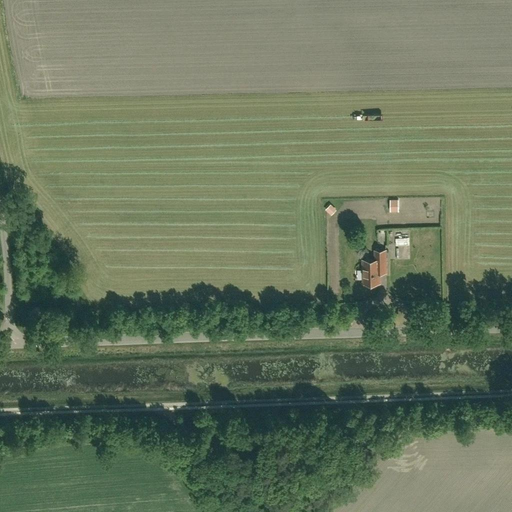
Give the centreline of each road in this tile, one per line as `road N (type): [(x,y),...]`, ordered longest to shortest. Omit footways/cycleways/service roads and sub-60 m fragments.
road 1 (unclassified): [(15,344),(511,327)]
road 2 (unclassified): [(15,344),(0,189)]
road 3 (track): [(235,511),(163,406)]
